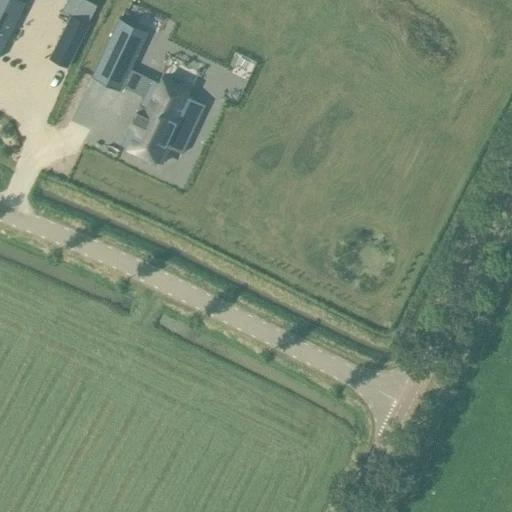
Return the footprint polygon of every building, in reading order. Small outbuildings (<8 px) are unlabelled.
[(0,0),(0,56),(25,6),(12,0),(0,0)] [(88,0),(67,0),(62,9),(88,22),(97,4),(88,0)] [(61,36),(50,58),(68,67),(89,24),(71,15),(66,25),(70,28),(65,38),(61,36)] [(121,88),(147,34),(117,20),(92,74),(121,88)] [(170,147),(183,153),(194,128),(181,122),(193,98),(153,79),(122,144),(162,163),(170,147)]
